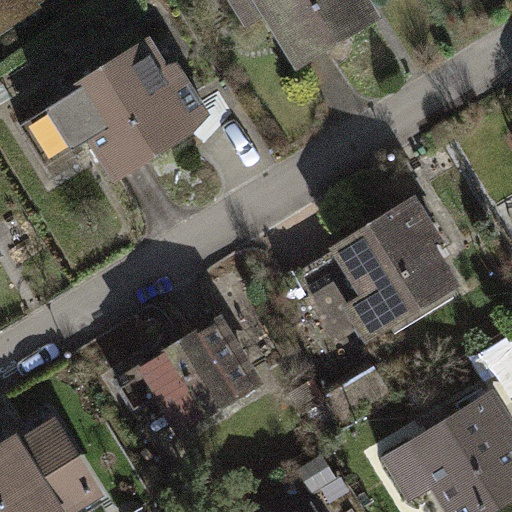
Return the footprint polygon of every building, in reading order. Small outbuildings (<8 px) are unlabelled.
[(0,0),(0,29),(46,0),(0,0)] [(226,0),(242,23),(258,12),(294,67),(373,15),(363,0),(226,0)] [(135,36),(46,93),(48,97),(33,107),(59,148),(76,136),(104,179),(207,114),(169,55),(154,64),(135,36)] [(408,194),(320,249),(372,332),(460,278),(408,194)] [(208,316),(126,366),(169,437),(251,387),(208,316)] [(511,460),(476,398),(375,457),(400,500),(423,486),(438,511),(482,511),(511,495),(511,460)] [(10,430),(0,435),(0,511),(61,511),(62,511),(54,499),(89,477),(52,418),(17,440),(10,430)] [(312,511),(303,497),(278,511),(312,511)]
